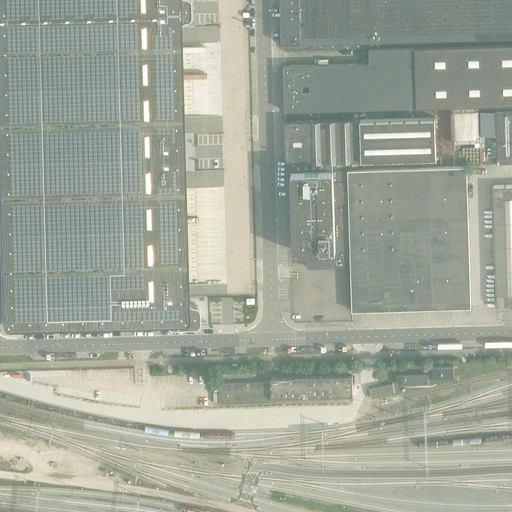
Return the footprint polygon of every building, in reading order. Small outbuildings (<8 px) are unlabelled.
[(0,0),(0,216),(3,322),(3,323),(3,324),(4,324),(4,325),(5,325),(5,326),(6,326),(6,327),(7,327),(8,327),(9,327),(141,323),(142,323),(143,323),(143,322),(144,322),(145,321),(145,320),(146,320),(146,319),(146,318),(167,317),(167,321),(167,322),(167,323),(168,324),(168,325),(169,325),(170,325),(170,326),(171,326),(172,326),(195,325),(196,325),(197,325),(198,324),(199,324),(199,323),(199,322),(200,322),(200,321),(200,320),(200,309),(200,308),(199,307),(199,306),(199,305),(198,305),(198,304),(197,304),(196,304),(196,303),(195,303),(194,303),(193,303),(192,303),(191,303),(191,302),(190,302),(190,301),(189,301),(189,300),(189,299),(189,298),(185,170),(185,169),(185,168),(184,168),(184,167),(184,166),(183,166),(183,165),(182,165),(181,165),(180,165),(180,164),(179,164),(179,140),(180,140),(181,140),(182,139),(183,139),(183,138),(183,137),(184,137),(184,136),(184,135),(181,26),(181,25),(181,24),(181,23),(182,23),(182,22),(183,22),(183,21),(184,21),(185,21),(186,21),(187,21),(187,20),(188,20),(189,20),(189,19),(190,19),(190,18),(191,18),(191,17),(191,16),(191,15),(191,1),(191,0),(190,0),(0,0)] [(281,0),(282,20),(283,43),(283,44),(284,44),(284,51),(369,48),(415,47),(414,0),(281,0)] [(511,0),(414,0),(415,47),(511,44),(511,0)] [(511,44),(415,47),(417,107),(495,105),(511,104),(511,44)] [(370,63),(285,66),(284,66),(285,111),(417,107),(415,47),(369,48),(370,63)] [(511,104),(495,105),(497,165),(511,164),(511,104)] [(437,167),(435,117),(285,122),(287,162),(287,171),(292,171),(298,170),(349,169),(437,167)] [(471,307),(467,166),(437,167),(349,169),(351,267),(352,311),(471,307)] [(351,267),(349,169),(298,170),(292,171),(294,252),(297,252),(308,251),(308,268),(351,267)] [(511,306),(511,184),(493,185),(496,307),(511,306)] [(454,378),(454,366),(432,367),(432,374),(428,374),(428,379),(454,378)] [(428,379),(428,374),(397,375),(397,384),(428,383),(428,379)] [(277,399),(353,397),(353,376),(271,378),(271,382),(220,383),(220,404),(277,402),(277,399)] [(395,393),(393,383),(370,389),(372,399),(395,393)]
